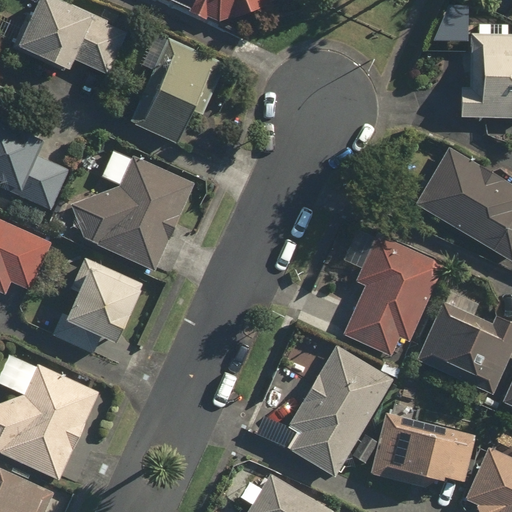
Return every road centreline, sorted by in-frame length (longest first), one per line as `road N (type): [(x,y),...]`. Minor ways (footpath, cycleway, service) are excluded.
road 1 (residential): [(313,110),(133,511)]
road 2 (unknown): [(383,92),(476,117),(511,140)]
